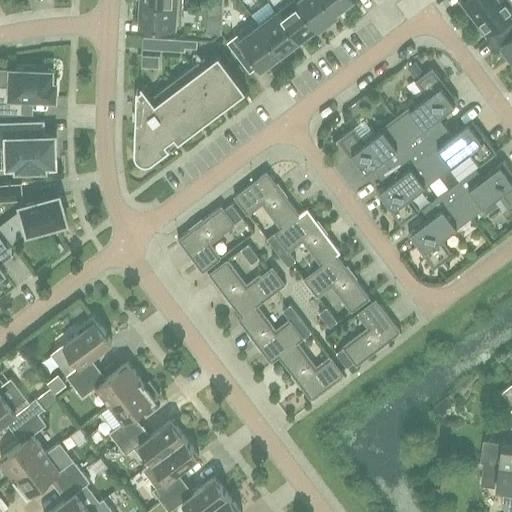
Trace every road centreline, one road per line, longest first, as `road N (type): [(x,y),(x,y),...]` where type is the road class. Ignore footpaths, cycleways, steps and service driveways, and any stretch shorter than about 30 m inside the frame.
road 1 (residential): [(511,252),(433,314),(289,126)]
road 2 (residential): [(321,511),(124,249)]
road 3 (residential): [(136,240),(106,177),(104,28)]
road 4 (residential): [(136,240),(289,126)]
road 5 (residential): [(289,126),(428,19)]
road 6 (residential): [(124,249),(0,342)]
road 7 (residential): [(428,19),(511,127)]
